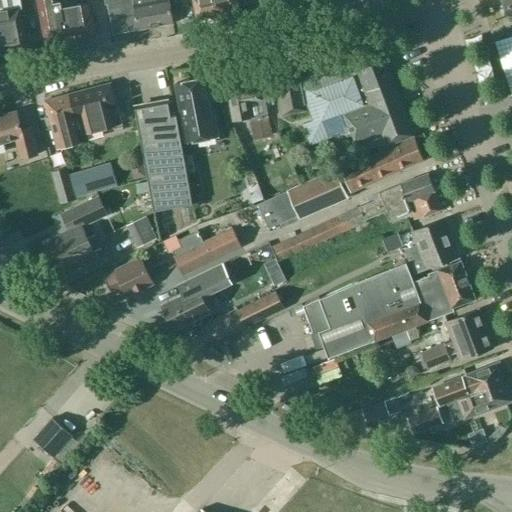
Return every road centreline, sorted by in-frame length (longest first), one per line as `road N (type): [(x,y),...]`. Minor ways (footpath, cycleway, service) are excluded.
road 1 (tertiary): [(511,490),(370,467),(333,453),(0,296)]
road 2 (tertiary): [(0,86),(310,30),(356,0)]
road 3 (unclassified): [(511,266),(473,164),(465,117)]
road 4 (unclassified): [(465,117),(434,23),(438,0)]
